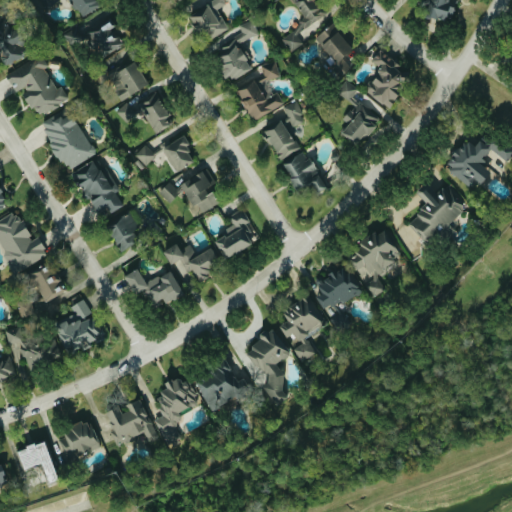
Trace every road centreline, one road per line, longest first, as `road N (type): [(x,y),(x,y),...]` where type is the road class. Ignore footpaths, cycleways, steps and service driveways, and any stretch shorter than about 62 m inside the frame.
road 1 (residential): [(0,416),(146,352),(297,249),(418,127),(499,0)]
road 2 (residential): [(297,249),(138,0)]
road 3 (residential): [(146,352),(0,120)]
